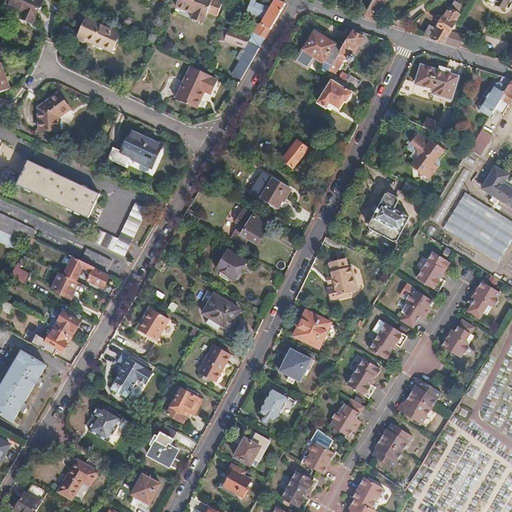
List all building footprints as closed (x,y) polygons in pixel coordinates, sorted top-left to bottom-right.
[(38,0),(5,0),(4,1),(5,3),(23,12),(21,17),(30,22),(40,1),(38,0)] [(178,0),(176,8),(205,19),(209,6),(218,9),(220,0),(178,0)] [(261,25),(270,30),(272,28),(286,3),(278,0),(276,0),(273,6),(269,4),(268,7),(254,1),(252,1),(249,8),(262,13),(261,15),(266,17),(261,25)] [(375,0),(366,16),(376,19),(386,0),(375,0)] [(511,0),(492,0),(507,9),(511,1),(511,0)] [(463,14),(452,8),(447,17),(446,17),(440,26),(441,26),(434,38),(446,42),(447,42),(453,32),(463,14)] [(84,17),(75,37),(84,41),(86,38),(113,51),(121,34),(84,17)] [(233,74),(241,79),(265,39),(256,34),(254,32),(224,20),(218,33),(227,36),(226,39),(235,43),(245,47),(244,49),(246,51),(233,74)] [(256,34),(265,39),(270,30),(261,25),(256,34)] [(365,32),(353,29),(344,43),(336,56),(328,70),(332,73),(343,56),(350,60),(352,60),(354,59),(354,56),(358,55),(360,51),(360,49),(359,47),(359,45),(363,39),(362,38),(361,38),(365,32)] [(336,56),(344,43),(338,39),(335,43),(316,31),(305,49),(325,62),(331,53),(336,56)] [(453,32),(447,42),(462,47),(465,36),(453,32)] [(227,36),(218,33),(216,38),(234,46),(235,43),(226,39),(227,36)] [(328,70),(336,56),(331,53),(325,62),(322,68),(327,71),(328,70)] [(0,60),(0,92),(10,89),(0,60)] [(189,68),(175,98),(196,108),(207,86),(214,89),(218,81),(211,77),(212,75),(191,65),(189,68)] [(421,65),(415,83),(433,89),(432,93),(451,98),(458,76),(448,73),(448,72),(444,71),(444,72),(421,65)] [(338,69),(335,74),(356,88),(361,80),(342,68),(340,70),(338,69)] [(511,79),(508,78),(504,84),(497,81),(479,110),(489,116),(493,110),(511,79)] [(511,79),(493,110),(502,115),(511,98),(511,79)] [(319,102),(319,104),(326,108),(330,103),(339,108),(344,101),(346,102),(352,93),(332,81),(319,102)] [(59,92),(40,106),(41,128),(59,129),(58,114),(69,106),(59,92)] [(448,127),(445,138),(451,141),(455,129),(448,127)] [(481,128),(469,149),(474,153),(488,132),(481,128)] [(134,132),(123,153),(151,166),(161,145),(134,132)] [(417,133),(409,143),(415,149),(411,153),(409,156),(415,158),(410,164),(419,168),(420,175),(424,175),(429,179),(439,167),(434,163),(445,149),(431,139),(428,142),(417,133)] [(297,140),(283,158),(294,167),(308,149),(297,140)] [(415,149),(409,143),(406,148),(411,153),(415,149)] [(3,146),(0,152),(0,161),(2,162),(0,165),(21,175),(29,158),(3,146)] [(29,160),(18,184),(89,218),(100,194),(29,160)] [(498,198),(509,205),(511,198),(511,181),(509,180),(508,181),(505,179),(507,175),(495,168),(482,188),(492,195),(498,198)] [(261,175),(255,186),(253,191),(284,211),(288,203),(284,200),(291,189),(264,172),(261,175)] [(419,187),(405,181),(401,190),(414,196),(419,187)] [(385,193),(368,223),(369,228),(392,240),(397,239),(409,216),(394,208),(398,200),(397,196),(390,192),(385,193)] [(511,220),(465,194),(445,230),(501,262),(511,243),(511,220)] [(95,227),(89,240),(124,256),(148,209),(136,203),(118,238),(95,227)] [(188,208),(184,215),(196,223),(200,215),(188,208)] [(243,234),(239,232),(237,230),(233,237),(245,245),(249,238),(258,243),(269,224),(243,208),(235,221),(243,226),(246,228),(243,234)] [(0,214),(0,221),(33,237),(36,232),(0,214)] [(0,228),(30,243),(33,237),(0,221),(0,228)] [(0,228),(0,229),(29,244),(30,243),(0,228)] [(34,240),(27,251),(33,254),(39,242),(34,240)] [(81,261),(94,268),(105,273),(112,261),(87,249),(81,261)] [(228,249),(217,268),(235,279),(246,261),(228,249)] [(439,277),(441,273),(444,269),(445,269),(449,263),(447,262),(448,261),(433,252),(427,260),(417,278),(438,291),(444,280),(442,278),(439,277)] [(81,261),(72,257),(63,275),(77,282),(83,270),(92,274),(88,281),(104,289),(110,277),(94,270),(94,268),(81,261)] [(334,286),(327,288),(330,301),(349,296),(348,292),(358,290),(352,266),(347,267),(345,258),(328,262),(334,286)] [(14,268),(9,276),(22,284),(27,275),(14,268)] [(77,282),(63,275),(61,274),(52,289),(71,299),(72,297),(70,295),(72,291),(73,291),(78,282),(77,282)] [(479,287),(473,298),(475,299),(468,310),(480,317),(484,311),(488,304),(492,307),(494,304),(496,303),(499,298),(499,296),(501,292),(483,281),(479,287)] [(470,297),(473,298),(479,287),(477,286),(470,297)] [(409,305),(405,313),(401,318),(412,325),(419,315),(422,316),(428,306),(432,299),(414,289),(412,292),(409,293),(407,298),(407,301),(406,303),(409,305)] [(214,295),(203,313),(229,329),(240,311),(214,295)] [(0,298),(0,308),(9,314),(14,306),(0,298)] [(401,310),(405,313),(409,305),(406,303),(401,310)] [(488,304),(484,311),(488,314),(492,307),(488,304)] [(428,306),(422,316),(424,318),(430,307),(428,306)] [(48,325),(53,328),(71,337),(82,317),(66,308),(63,313),(56,310),(52,311),(49,316),(52,318),(48,325)] [(145,325),(140,331),(156,341),(169,320),(150,308),(141,322),(145,325)] [(307,312),(294,336),(318,348),(331,324),(307,312)] [(453,328),(447,339),(443,345),(460,356),(463,352),(466,351),(469,346),(468,345),(469,343),(465,340),(470,332),(474,326),(462,320),(456,330),(453,328)] [(390,350),(391,347),(394,343),(397,344),(400,346),(406,335),(385,323),(369,348),(384,358),(386,356),(387,356),(390,352),(390,350)] [(444,337),(447,339),(453,328),(451,327),(444,337)] [(71,337),(53,328),(46,342),(63,352),(71,337)] [(465,340),(469,343),(474,335),(470,332),(465,340)] [(113,361),(118,352),(107,345),(101,355),(113,361)] [(214,345),(199,373),(215,381),(230,354),(214,345)] [(291,349),(279,371),(300,382),(311,360),(291,349)] [(21,351),(0,386),(0,413),(12,421),(19,410),(22,412),(27,405),(23,402),(34,384),(38,386),(42,379),(38,377),(45,366),(21,351)] [(99,358),(121,371),(124,365),(118,361),(122,354),(118,352),(113,361),(101,355),(99,358)] [(124,365),(121,371),(111,388),(126,398),(137,380),(145,384),(151,372),(122,354),(118,361),(124,365)] [(375,387),(371,385),(369,383),(372,379),(374,375),(376,375),(379,370),(377,369),(379,367),(363,357),(347,384),(368,397),(375,387)] [(417,386),(421,380),(417,378),(410,388),(413,390),(416,385),(417,386)] [(406,405),(402,411),(421,423),(440,392),(421,380),(417,386),(416,385),(413,390),(407,399),(404,404),(406,405)] [(272,388),(259,412),(276,421),(288,397),(272,388)] [(181,389),(168,413),(168,414),(185,422),(190,412),(195,415),(203,400),(202,400),(181,389)] [(397,409),(402,411),(406,405),(404,404),(407,399),(405,397),(397,409)] [(340,411),(337,411),(335,412),(332,417),(332,419),(330,424),(348,435),(352,429),(354,430),(361,419),(355,416),(362,406),(351,399),(347,404),(342,412),(340,411)] [(343,402),(337,411),(340,411),(342,412),(347,404),(343,402)] [(95,417),(88,429),(107,441),(122,417),(102,405),(101,406),(97,404),(91,415),(95,417)] [(388,429),(392,424),(388,421),(381,432),(383,434),(387,428),(388,429)] [(411,435),(392,424),(388,429),(387,428),(383,434),(378,442),(374,448),(376,449),(372,454),(392,466),(411,435)] [(245,438),(235,457),(250,465),(253,460),(258,462),(269,441),(253,433),(249,440),(245,438)] [(159,434),(149,454),(169,466),(178,450),(170,446),(172,442),(167,440),(167,438),(159,434)] [(0,463),(11,444),(0,437),(0,463)] [(369,452),(372,454),(376,449),(374,448),(378,442),(376,441),(369,452)] [(304,455),(301,462),(322,474),(333,453),(315,443),(314,445),(311,445),(309,450),(310,452),(307,457),(304,455)] [(102,461),(89,453),(83,462),(76,459),(58,490),(70,498),(82,479),(89,483),(96,470),(102,461)] [(138,458),(130,454),(127,459),(135,463),(138,458)] [(230,476),(224,486),(243,497),(247,489),(245,488),(250,479),(242,475),(244,472),(231,465),(226,474),(230,476)] [(308,499),(306,498),(303,496),(306,491),(308,487),(310,488),(314,481),(311,480),(312,479),(296,470),(280,497),(303,510),(308,499)] [(143,474),(132,493),(149,503),(160,484),(143,474)] [(348,511),(375,511),(377,509),(375,508),(379,501),(376,499),(379,495),(382,495),(384,490),(383,487),(383,486),(365,476),(354,494),(356,496),(353,501),(351,504),(349,506),(351,508),(348,511)] [(47,492),(34,484),(30,490),(43,497),(47,492)] [(14,510),(18,511),(34,511),(40,502),(25,493),(20,499),(17,497),(14,500),(15,501),(13,505),(16,506),(14,510)]
